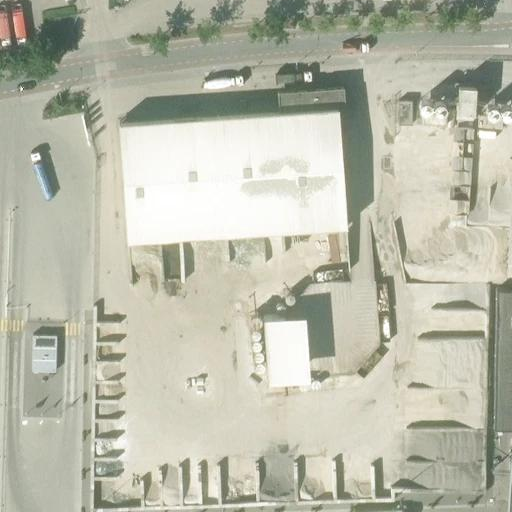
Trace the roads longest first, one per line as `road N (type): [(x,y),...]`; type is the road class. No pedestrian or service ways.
road 1 (unknown): [(156,511),(206,489),(334,454),(384,417),(396,382),(395,336),(349,42)]
road 2 (unknown): [(104,68),(129,398),(157,429),(210,427),(229,418),(245,368),(238,321)]
road 3 (unclassified): [(0,85),(307,43),(511,36)]
